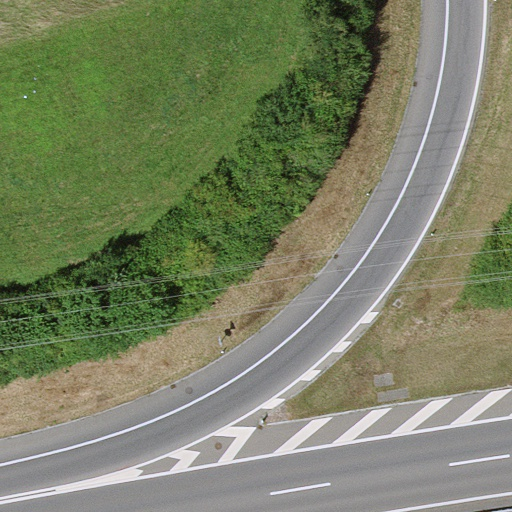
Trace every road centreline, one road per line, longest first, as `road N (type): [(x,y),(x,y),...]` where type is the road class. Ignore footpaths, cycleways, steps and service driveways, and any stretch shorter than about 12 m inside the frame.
road 1 (motorway): [(466,0),(458,90),(423,193),(371,282),(306,348),(223,408),(0,499)]
road 2 (motorway): [(511,458),(219,511)]
